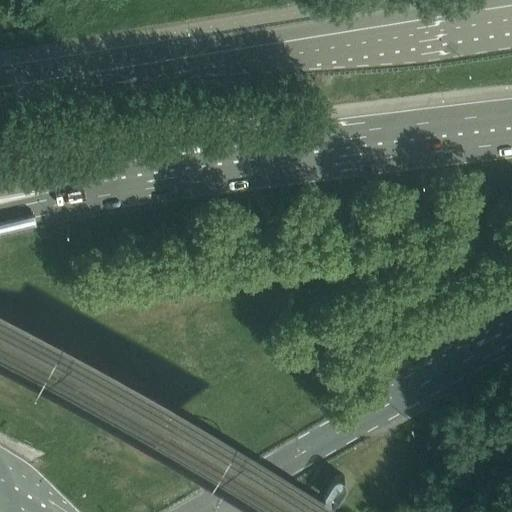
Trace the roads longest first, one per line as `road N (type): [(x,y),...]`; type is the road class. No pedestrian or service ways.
road 1 (secondary): [(0,88),(511,6)]
road 2 (primary): [(511,129),(60,191)]
road 3 (primary): [(254,478),(511,335)]
